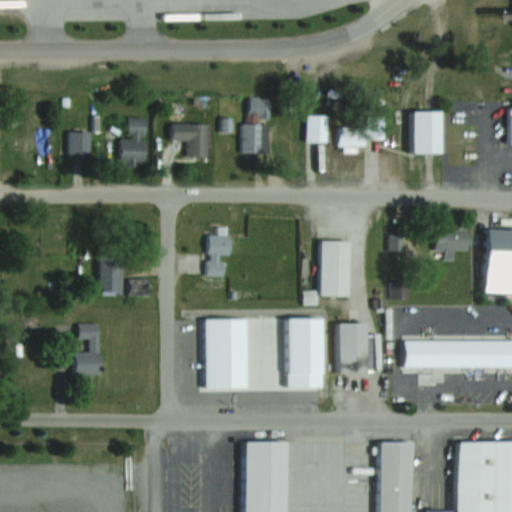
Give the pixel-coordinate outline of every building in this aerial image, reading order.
[(243,151),(268,151),(269,96),(244,96),(243,151)] [(434,151),(406,152),(406,111),(434,110),(434,151)] [(327,114),(306,114),(306,140),(327,140),(327,114)] [(384,138),(385,115),(367,115),(367,126),(338,126),(338,148),(365,149),(365,138),(384,138)] [(127,136),(119,136),(119,162),(143,162),(143,116),(127,116),(127,136)] [(206,155),(206,121),(170,121),(170,139),(185,139),(185,155),(206,155)] [(88,129),(68,129),(68,154),(88,154),(88,129)] [(11,149),(56,149),(56,137),(11,137),(11,149)] [(482,290),(511,291),(511,227),(484,227),(482,290)] [(434,249),(444,249),(444,259),(454,259),(454,249),(467,249),(467,228),(434,228),(434,249)] [(342,295),(314,294),(315,240),(344,240),(342,295)] [(206,273),(223,273),(223,245),(206,245),(206,273)] [(97,256),(97,293),(121,293),(121,256),(97,256)] [(127,278),(127,294),(147,294),(147,278),(127,278)] [(390,297),(407,297),(407,281),(390,281),(390,297)] [(313,302),(312,290),(304,291),(305,302),(313,302)] [(77,321),(78,337),(87,337),(87,350),(72,350),(72,373),(98,372),(97,321),(77,321)] [(359,372),(332,372),(331,322),(359,322),(359,372)] [(511,365),(399,366),(398,340),(511,339),(511,365)] [(374,511),(374,442),(407,442),(406,511),(423,511),(423,509),(455,509),(454,441),(511,440),(511,511),(374,511)] [(237,511),(237,442),(278,441),(278,511),(237,511)]
